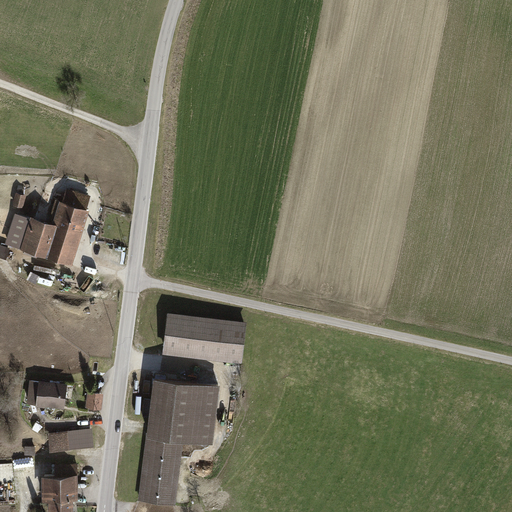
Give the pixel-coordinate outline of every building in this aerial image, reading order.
[(38,254),(71,264),(88,210),(84,209),(89,195),(64,187),(60,201),(54,199),(48,220),(22,212),(12,245),(24,249),(22,253),(37,257),(38,254)] [(24,206),(26,194),(17,193),(15,204),(24,206)] [(124,203),(118,202),(116,209),(122,211),(124,203)] [(19,209),(10,206),(6,217),(16,220),(19,209)] [(113,215),(111,224),(117,226),(120,216),(113,215)] [(56,269),(34,264),(32,270),(55,275),(56,269)] [(244,320),(167,310),(161,350),(239,360),(244,320)] [(46,369),(92,374),(95,348),(49,344),(46,369)] [(151,375),(137,500),(174,504),(182,437),(211,440),(218,382),(151,375)] [(62,406),(64,382),(28,378),(26,402),(62,406)] [(103,393),(87,390),(85,405),(101,408),(103,393)] [(92,429),(47,432),(48,449),(93,446),(92,429)] [(33,446),(23,446),(23,455),(32,455),(33,446)] [(76,473),(39,474),(40,499),(46,499),(46,511),(71,511),(71,499),(76,499),(76,473)]
